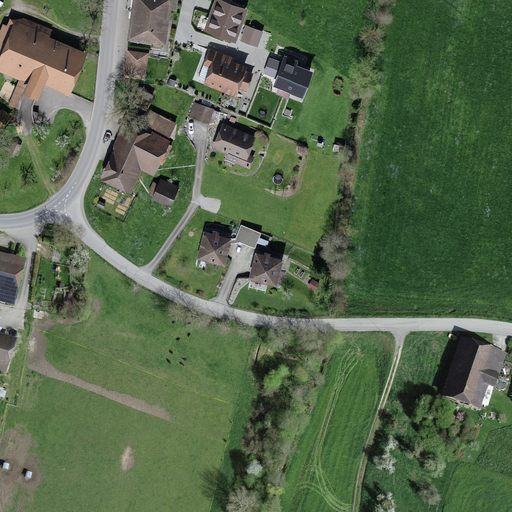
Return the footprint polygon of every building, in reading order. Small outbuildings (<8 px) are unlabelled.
[(176,0),(174,0),(136,0),(130,43),(169,48),(176,0)] [(250,13),(216,1),(206,34),(239,45),(250,13)] [(53,34),(16,20),(0,62),(0,75),(19,83),(10,107),(23,112),(27,100),(41,106),(48,90),(73,99),(90,57),(50,42),(53,34)] [(262,35),(246,30),(243,44),(258,48),(262,35)] [(211,71),(205,88),(240,101),(243,92),(249,94),(255,77),(250,75),(252,70),(239,65),(240,61),(209,50),(203,68),(211,71)] [(160,57),(129,53),(126,80),(147,83),(149,67),(159,68),(160,57)] [(296,60),(285,56),(275,84),(302,94),(311,71),(295,65),(296,60)] [(153,95),(140,89),(134,102),(146,108),(153,95)] [(216,111),(195,105),(191,120),(211,126),(216,111)] [(0,111),(0,128),(1,129),(8,118),(0,111)] [(158,179),(173,143),(170,141),(177,124),(152,114),(146,129),(129,122),(103,183),(134,196),(143,172),(158,179)] [(261,141),(223,126),(214,150),(231,157),(228,162),(253,172),(258,161),(253,159),(261,141)] [(182,190),(162,182),(154,203),(174,210),(182,190)] [(248,243),(253,230),(240,224),(235,238),(248,243)] [(253,230),(248,243),(255,246),(260,232),(253,230)] [(229,239),(205,233),(199,259),(223,265),(229,239)] [(32,261),(0,253),(0,305),(20,310),(32,261)] [(286,262),(258,255),(252,282),(280,289),(286,262)] [(22,345),(0,338),(0,377),(11,381),(22,345)] [(509,356),(460,342),(442,403),(482,414),(489,390),(499,393),(509,356)]
